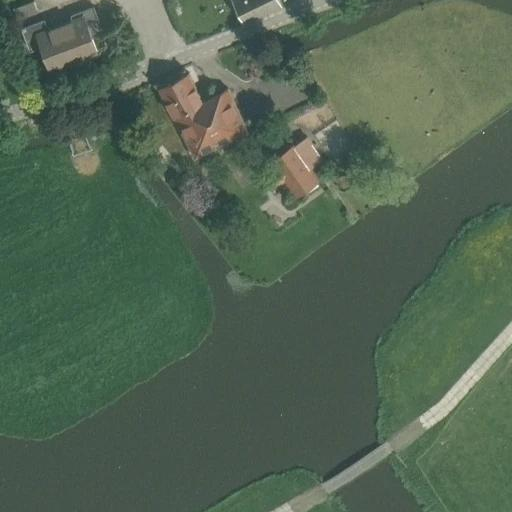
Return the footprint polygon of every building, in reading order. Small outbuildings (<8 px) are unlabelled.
[(232,0),(246,24),(282,7),(278,0),(232,0)] [(34,1),(14,8),(19,20),(38,13),(34,1)] [(74,21),(61,26),(75,61),(98,53),(93,38),(104,34),(94,8),(73,16),(74,21)] [(75,61),(61,26),(48,31),(45,21),(23,29),(31,51),(43,47),(51,70),(75,61)] [(163,88),(196,158),(250,133),(230,90),(204,102),(191,75),(163,88)] [(342,108),(321,118),(333,144),(354,134),(342,108)] [(307,136),(296,144),(272,162),(276,168),(265,176),(276,192),(288,184),(297,198),(322,180),(312,167),(323,159),(307,136)]
